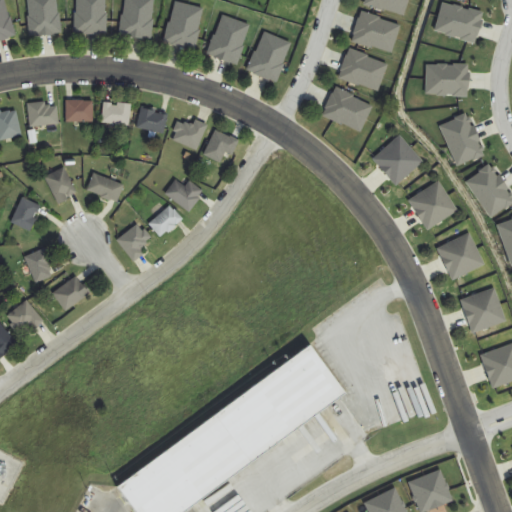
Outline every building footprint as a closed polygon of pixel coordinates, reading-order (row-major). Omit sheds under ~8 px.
[(0,0),(0,41),(14,39),(8,0),(0,0)] [(58,0),(27,0),(30,36),(61,34),(58,0)] [(107,0),(76,0),(76,34),(107,34),(107,0)] [(124,0),(120,35),(151,39),(156,0),(124,0)] [(406,16),(409,0),(365,0),(364,6),(406,16)] [(204,8),(175,2),(166,43),(195,50),(204,8)] [(393,54),(402,24),(361,12),(352,42),(393,54)] [(208,55),(237,65),(251,26),(223,15),(208,55)] [(278,82),(292,42),(263,32),(249,72),(278,82)] [(379,92),(389,64),(349,49),(339,77),(379,92)] [(323,116),(362,133),(374,105),(335,88),(323,116)] [(94,100),(67,100),(67,122),(94,122),(94,100)] [(102,123),(130,125),(132,105),(104,102),(102,123)] [(30,126),(59,125),(58,103),(30,104),(30,126)] [(138,128),(164,134),(168,114),(142,108),(138,128)] [(0,140),(22,136),(17,109),(0,112),(0,140)] [(193,127),(180,121),(172,139),(196,151),(208,126),(196,120),(193,127)] [(225,166),(238,141),(218,129),(204,154),(225,166)] [(423,163),(401,136),(373,159),(396,186),(423,163)] [(59,204),(78,194),(65,168),(45,177),(59,204)] [(124,189),(97,172),(88,188),(115,204),(124,189)] [(189,182),(186,187),(176,180),(166,195),(190,212),(204,192),(189,182)] [(458,212),(440,182),(409,200),(427,230),(458,212)] [(12,222),(30,232),(42,207),(24,198),(12,222)] [(150,225),(163,239),(183,220),(170,206),(150,225)] [(134,262),(146,253),(142,247),(152,239),(140,224),(118,241),(134,262)] [(452,280),(484,266),(471,234),(438,248),(452,280)] [(37,283),(57,275),(45,249),(26,257),(37,283)] [(53,292),(64,311),(91,296),(80,277),(53,292)] [(462,299),(472,332),(506,323),(496,289),(462,299)] [(34,330),(44,322),(28,301),(6,318),(18,333),(30,325),(34,330)] [(0,359),(18,344),(0,323),(0,359)] [(181,511),(348,397),(314,348),(118,484),(137,511),(181,511)]
